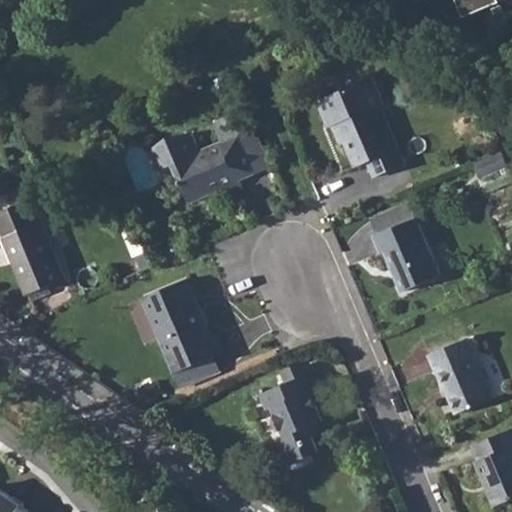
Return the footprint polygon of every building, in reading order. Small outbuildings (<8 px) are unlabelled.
[(389,110),(376,84),(323,107),(329,123),(337,119),(341,129),(337,131),(346,153),(351,150),(361,173),(381,165),(386,178),(408,169),(390,129),(373,135),(365,120),(389,110)] [(242,133),(234,115),(215,123),(223,142),(201,151),(193,133),(167,144),(154,152),(162,171),(175,165),(192,202),(224,189),(227,197),(245,189),(241,180),(259,172),(258,170),(242,133)] [(257,126),(242,133),(258,170),(273,164),(257,126)] [(488,185),(511,174),(511,164),(508,154),(479,166),(488,185)] [(27,294),(66,279),(43,221),(42,222),(32,199),(0,211),(0,224),(5,237),(4,237),(27,294)] [(374,219),(380,233),(416,218),(409,204),(374,219)] [(442,275),(418,217),(416,218),(380,233),(374,236),(381,253),(386,251),(403,291),(442,275)] [(188,279),(145,297),(177,372),(222,353),(215,335),(213,336),(188,279)] [(494,398),(469,338),(430,355),(437,370),(439,369),(457,413),(494,398)] [(316,377),(295,386),(270,396),(277,411),(283,412),(294,439),(286,443),(296,464),(324,453),(314,429),(329,422),(317,394),(324,391),(316,377)] [(496,506),(511,499),(511,428),(474,444),(481,459),(478,461),(496,506)] [(23,504),(0,488),(0,511),(29,511),(21,506),(23,504)]
